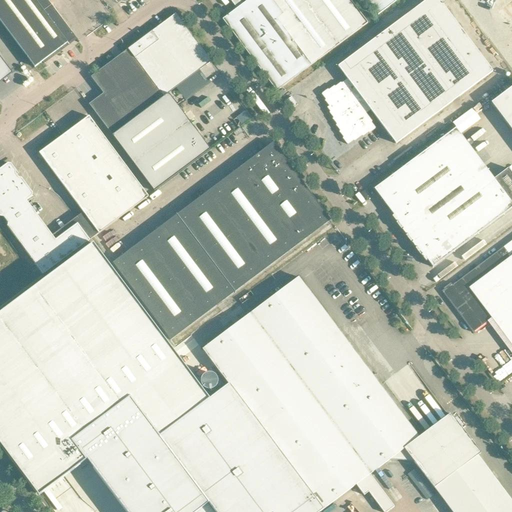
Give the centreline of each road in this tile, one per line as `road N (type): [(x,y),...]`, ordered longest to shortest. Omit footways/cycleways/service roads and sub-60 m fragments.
road 1 (unclassified): [(511,432),(187,0)]
road 2 (unknown): [(327,187),(505,69),(454,0)]
road 3 (unclassified): [(0,124),(163,0)]
road 4 (unknown): [(275,118),(119,236)]
road 5 (unknown): [(398,345),(511,499)]
road 6 (unknown): [(0,322),(119,236)]
road 7 (unknown): [(409,295),(511,219)]
